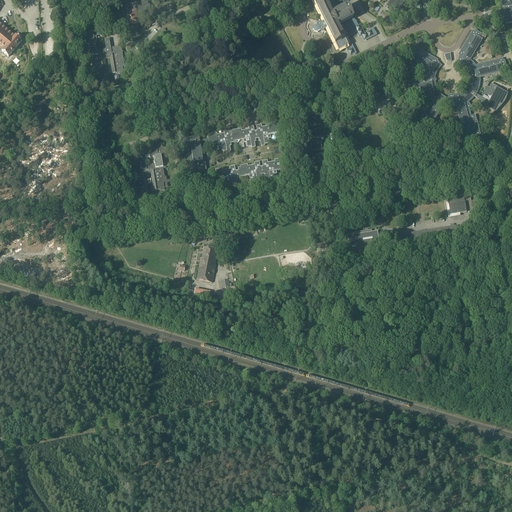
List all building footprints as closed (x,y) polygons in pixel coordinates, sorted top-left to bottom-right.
[(329,7),(325,0),(313,0),(324,21),(321,22),(320,25),(317,24),(316,24),(314,25),(314,26),(313,29),(314,31),(317,32),(320,31),(321,28),(324,29),(327,28),(338,50),(339,51),(339,50),(345,46),(350,55),(355,53),(351,46),(349,47),(341,32),(343,31),(344,32),(355,26),(360,36),(362,35),(364,40),(376,34),(373,28),(366,31),(366,33),(364,34),(360,25),(358,26),(355,21),(353,18),(353,17),(351,13),(353,12),(352,9),(350,10),(348,6),(347,6),(345,2),(346,2),(344,0),(339,0),(331,4),(331,5),(329,7)] [(390,0),(387,6),(388,7),(387,9),(388,10),(396,15),(405,0),(390,0)] [(511,0),(502,0),(506,24),(511,23),(511,0)] [(145,1),(128,3),(128,4),(122,5),(122,9),(123,10),(124,12),(122,12),(124,25),(127,27),(140,25),(137,11),(139,11),(140,13),(143,13),(143,11),(145,10),(146,13),(148,15),(151,14),(150,4),(146,5),(145,4),(145,1)] [(0,46),(3,50),(1,52),(9,58),(22,41),(15,35),(15,36),(0,23),(0,46)] [(428,78),(428,79),(426,79),(401,85),(401,87),(400,88),(402,94),(406,93),(407,97),(429,91),(430,91),(430,92),(431,92),(431,93),(432,95),(433,96),(433,97),(434,98),(435,99),(425,116),(423,114),(420,119),(422,120),(420,124),(432,130),(434,126),(432,125),(443,106),(444,105),(445,105),(446,106),(448,106),(449,106),(450,107),(452,107),(451,113),(458,113),(461,126),(456,127),(460,146),(469,144),(468,140),(480,137),(475,115),(471,116),(469,109),(472,108),(468,102),(470,101),(472,100),(473,98),(474,97),(475,98),(480,101),(479,103),(479,104),(479,103),(481,104),(480,106),(487,109),(487,108),(495,112),(492,115),(492,116),(502,105),(503,104),(503,103),(504,102),(504,101),(505,100),(506,99),(506,97),(507,96),(508,90),(507,94),(498,89),(498,88),(492,84),(490,88),(488,87),(482,97),(476,94),(477,94),(477,93),(477,92),(478,91),(478,89),(479,88),(479,87),(479,86),(480,85),(480,83),(480,82),(480,81),(480,80),(480,78),(481,78),(503,72),(502,69),(506,68),(505,61),(503,61),(503,59),(476,66),(476,67),(475,65),(474,65),(473,63),(471,62),(470,61),(471,60),(483,40),(479,38),(480,36),(481,34),(476,31),(475,32),(473,31),(459,55),(459,56),(458,62),(459,62),(461,63),(462,63),(464,64),(465,65),(466,66),(467,66),(468,67),(469,68),(469,69),(470,70),(470,71),(471,72),(471,73),(472,75),(470,75),(470,78),(473,78),(473,79),(473,80),(473,82),(473,83),(473,84),(473,86),(472,87),(472,88),(471,89),(471,90),(470,91),(469,92),(469,93),(468,94),(467,95),(466,96),(465,97),(464,97),(462,98),(460,94),(455,95),(455,100),(453,100),(452,100),(451,100),(449,100),(449,99),(448,99),(447,99),(445,98),(444,98),(443,97),(442,96),(441,95),(440,94),(439,93),(438,92),(437,91),(437,89),(436,88),(435,86),(435,85),(435,84),(435,83),(435,82),(434,82),(434,80),(435,80),(435,79),(435,78),(435,77),(435,76),(435,75),(436,74),(436,73),(437,72),(437,71),(438,70),(438,69),(439,68),(440,68),(440,67),(441,66),(437,61),(413,46),(412,48),(411,48),(407,53),(411,56),(409,59),(429,71),(430,71),(429,73),(429,74),(429,75),(428,77),(428,78)] [(83,46),(88,45),(91,57),(92,57),(92,59),(91,59),(92,67),(89,68),(89,71),(85,72),(86,75),(93,74),(93,76),(93,78),(96,77),(97,79),(101,79),(101,77),(103,77),(103,76),(107,75),(104,59),(110,58),(113,74),(117,73),(117,75),(119,74),(120,75),(124,75),(124,72),(126,72),(125,70),(124,68),(125,68),(122,53),(121,53),(121,52),(122,52),(121,48),(113,49),(113,48),(111,49),(109,39),(104,40),(106,49),(97,51),(97,49),(96,44),(97,44),(97,41),(96,41),(96,38),(94,38),(93,32),(90,33),(84,33),(85,38),(83,38),(84,43),(82,43),(83,46)] [(311,131),(319,130),(318,122),(319,122),(319,118),(308,119),(309,123),(310,123),(311,131)] [(207,137),(208,139),(208,141),(209,146),(221,144),(222,147),(221,147),(221,151),(227,150),(227,153),(231,152),(230,146),(231,146),(231,144),(237,143),(236,142),(246,140),(247,143),(245,143),(246,147),(251,146),(252,149),(256,148),(255,143),(256,142),(256,139),(258,139),(259,142),(260,142),(261,147),(265,146),(265,144),(270,143),(269,139),(268,139),(268,136),(280,134),(278,125),(276,125),(276,124),(268,125),(269,127),(260,128),(259,126),(257,126),(257,131),(254,131),(253,127),(251,127),(251,130),(242,132),(242,130),(229,132),(228,130),(226,130),(226,134),(217,135),(217,134),(209,135),(210,136),(207,137)] [(312,144),(320,143),(319,135),(321,135),(320,130),(319,130),(311,131),(310,131),(310,136),(311,136),(312,144)] [(188,163),(189,170),(197,168),(195,161),(203,160),(204,164),(206,164),(204,157),(203,157),(200,143),(208,141),(208,139),(200,140),(199,136),(189,138),(190,140),(187,141),(186,140),(182,141),(183,144),(182,144),(183,147),(186,147),(189,163),(188,163)] [(136,195),(135,195),(137,194),(138,195),(142,194),(142,193),(144,193),(144,191),(148,191),(145,175),(151,174),(154,191),(160,190),(160,191),(165,190),(164,188),(168,187),(166,177),(165,177),(163,169),(162,168),(163,168),(161,156),(166,155),(165,147),(163,147),(162,143),(156,144),(156,143),(152,144),(153,150),(151,150),(152,157),(154,157),(155,164),(146,165),(145,156),(140,156),(141,166),(132,167),(132,169),(131,169),(132,173),(133,175),(132,175),(134,186),(129,187),(131,196),(136,195)] [(313,156),(321,156),(321,147),(322,147),(321,143),(320,143),(312,144),(311,144),(311,148),(313,148),(313,156)] [(313,156),(312,156),(312,161),(314,161),(314,169),(322,168),(322,160),(323,160),(323,155),(321,156),(313,156)] [(216,172),(213,172),(215,182),(228,179),(228,182),(227,183),(228,187),(233,186),(233,188),(237,187),(236,182),(237,182),(237,178),(252,175),(253,178),(252,179),(252,183),(258,182),(258,184),(261,183),(260,178),(262,177),(261,175),(264,174),(265,177),(266,177),(267,182),(268,182),(268,183),(271,183),(271,184),(275,183),(275,182),(277,182),(275,174),(274,175),(273,171),(286,169),(285,160),(282,161),(282,159),(275,160),(275,162),(266,164),(265,161),(262,162),(263,166),(260,167),(259,162),(257,163),(257,165),(248,167),(248,165),(240,166),(241,168),(238,168),(238,171),(236,171),(235,166),(232,167),(232,169),(223,171),(223,169),(216,170),(216,172)] [(447,197),(448,203),(450,215),(467,213),(466,212),(472,211),(472,209),(475,209),(474,201),(471,201),(470,196),(464,197),(463,194),(447,197)] [(456,227),(392,237),(394,248),(418,244),(418,243),(426,242),(426,243),(452,239),(451,234),(457,233),(456,227)] [(380,246),(380,245),(382,245),(381,241),(380,234),(378,235),(377,232),(347,236),(350,251),(380,246)] [(216,265),(215,265),(218,250),(204,248),(201,263),(200,262),(196,280),(212,283),(216,265)] [(222,288),(230,287),(229,280),(221,281),(222,288)] [(195,289),(194,297),(208,300),(210,292),(195,289)]
